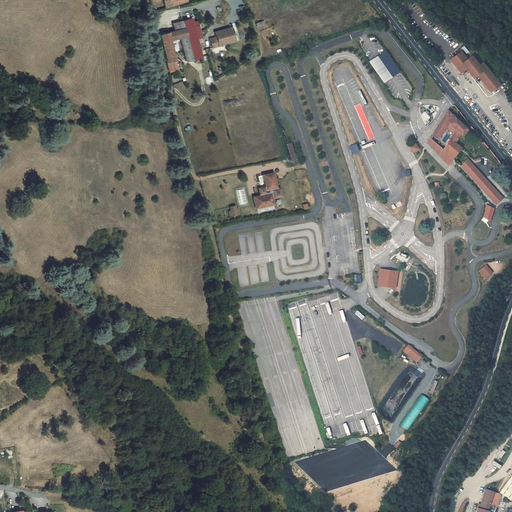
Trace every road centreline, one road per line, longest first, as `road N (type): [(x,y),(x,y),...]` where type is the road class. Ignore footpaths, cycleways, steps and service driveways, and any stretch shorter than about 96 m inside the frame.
road 1 (primary): [(511,300),(430,511)]
road 2 (primary): [(372,0),(511,169)]
road 3 (residential): [(144,0),(194,177)]
